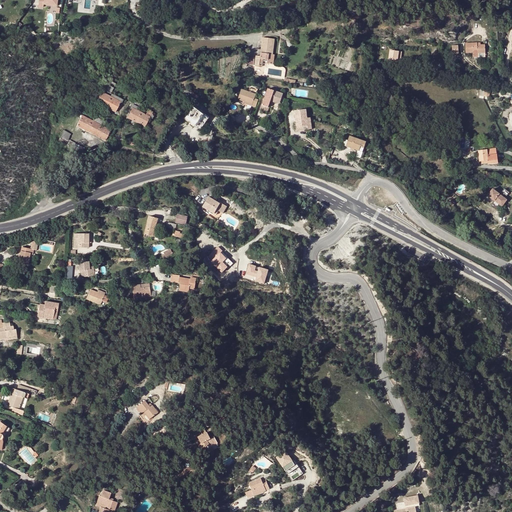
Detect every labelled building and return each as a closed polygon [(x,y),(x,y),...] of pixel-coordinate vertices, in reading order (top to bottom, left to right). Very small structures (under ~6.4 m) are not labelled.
[(271,51),(272,39),(263,38),(261,51),(269,51),(271,51)] [(476,43),(466,43),(466,53),(473,53),(473,50),(477,50),(477,53),(485,53),(485,45),(480,45),(477,45),(476,43)] [(269,51),(261,51),(260,56),(256,56),(255,65),(259,65),(260,59),(263,59),(267,60),(267,63),(273,64),(274,55),(272,55),(269,54),(269,51)] [(390,51),(388,65),(399,66),(401,52),(390,51)] [(116,83),(108,79),(102,90),(110,94),(116,83)] [(252,104),(252,106),(256,107),(259,100),(255,99),(256,95),(242,89),(238,99),(245,101),(252,104)] [(268,107),(270,102),(271,99),(280,102),(283,94),(269,89),(263,105),(262,105),(260,110),(267,112),(269,107),(268,107)] [(116,112),(120,102),(101,92),(96,102),(116,112)] [(133,105),(138,107),(142,109),(143,108),(144,106),(135,101),(133,105)] [(207,118),(193,107),(185,118),(199,129),(207,118)] [(141,112),(137,110),(133,108),(128,118),(144,126),(150,117),(146,114),(141,112)] [(306,111),(295,112),(297,127),(308,125),(308,129),(312,129),(310,118),(307,118),(307,115),(306,115),(306,111)] [(92,121),(82,116),(77,126),(105,140),(110,130),(100,125),(102,121),(95,117),(92,121)] [(71,134),(63,130),(58,142),(65,146),(68,140),(71,134)] [(362,142),(349,138),(346,147),(359,152),(362,142)] [(65,146),(73,149),(75,144),(68,140),(65,146)] [(85,148),(75,144),(73,149),(72,150),(82,155),(85,148)] [(487,160),(488,163),(488,165),(498,163),(496,155),(487,156),(486,150),(478,151),(480,161),(481,161),(487,160)] [(507,200),(493,189),(488,196),(502,207),(507,200)] [(215,214),(218,210),(222,203),(222,202),(218,199),(216,202),(208,197),(202,207),(215,214)] [(485,205),(482,202),(477,209),(487,217),(493,209),(491,207),(487,203),(485,205)] [(226,206),(222,203),(218,210),(222,213),(226,206)] [(187,217),(177,215),(175,222),(187,225),(187,222),(186,221),(187,217)] [(158,219),(149,216),(147,224),(156,226),(158,219)] [(225,225),(217,219),(215,222),(223,228),(225,225)] [(155,231),(156,226),(147,224),(144,234),(155,237),(156,232),(156,231),(155,231)] [(74,248),(88,248),(88,244),(87,234),(73,234),(74,248)] [(224,257),(217,248),(209,254),(217,264),(219,262),(219,261),(224,257)] [(27,265),(29,254),(29,253),(20,251),(18,263),(27,265)] [(81,278),(91,276),(91,271),(94,271),(93,267),(89,267),(88,262),(78,264),(79,271),(81,271),(81,278)] [(265,283),(268,268),(248,264),(245,279),(265,283)] [(180,276),(172,275),(171,283),(179,284),(179,280),(179,278),(180,276)] [(191,277),(191,279),(190,281),(181,280),(181,284),(180,291),(189,292),(189,288),(195,289),(196,278),(191,277)] [(141,288),(141,285),(132,285),(133,298),(150,297),(150,288),(141,288)] [(100,305),(102,302),(104,297),(104,295),(97,292),(90,290),(86,299),(100,305)] [(43,314),(53,316),(54,310),(57,311),(58,304),(44,301),(43,305),(39,305),(36,317),(42,318),(43,314)] [(0,329),(0,337),(0,340),(5,339),(4,335),(7,334),(7,336),(17,335),(16,329),(14,329),(11,330),(10,326),(10,322),(2,323),(3,327),(3,329),(0,329)] [(183,393),(185,383),(169,380),(167,389),(183,393)] [(31,389),(19,385),(17,390),(16,389),(14,394),(11,394),(8,405),(19,409),(23,397),(27,399),(31,389)] [(144,412),(146,415),(150,419),(158,412),(152,405),(150,407),(145,401),(136,407),(142,414),(143,413),(144,412)] [(0,439),(2,439),(3,437),(3,436),(2,434),(5,435),(9,428),(0,421),(0,439)] [(189,431),(192,435),(201,431),(198,426),(189,431)] [(198,437),(200,440),(202,443),(200,444),(199,445),(201,449),(209,445),(207,441),(210,439),(207,432),(206,433),(203,435),(201,431),(192,435),(194,439),(198,437)] [(297,468),(285,451),(276,457),(287,474),(297,468)] [(261,478),(248,483),(254,496),(270,489),(267,482),(263,484),(262,481),(261,478)] [(102,511),(113,511),(114,511),(117,502),(113,501),(109,499),(110,498),(111,493),(103,490),(101,496),(104,497),(101,507),(104,508),(102,511)] [(406,511),(406,508),(415,507),(419,506),(418,500),(404,503),(404,504),(396,506),(397,510),(393,511),(406,511)]
